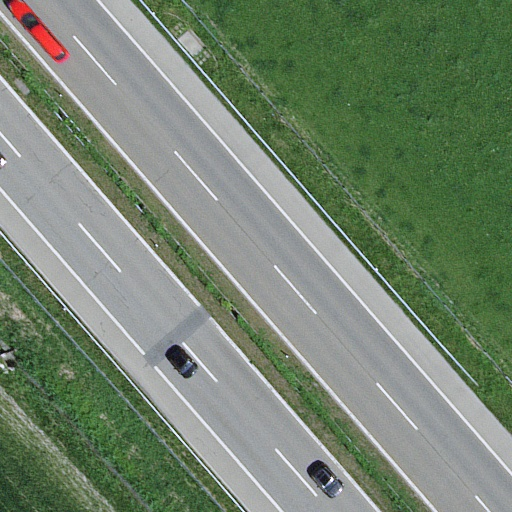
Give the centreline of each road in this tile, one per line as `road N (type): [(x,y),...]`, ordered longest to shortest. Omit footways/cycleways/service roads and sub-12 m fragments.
road 1 (motorway): [(489,511),(37,0)]
road 2 (motorway): [(0,129),(334,511)]
